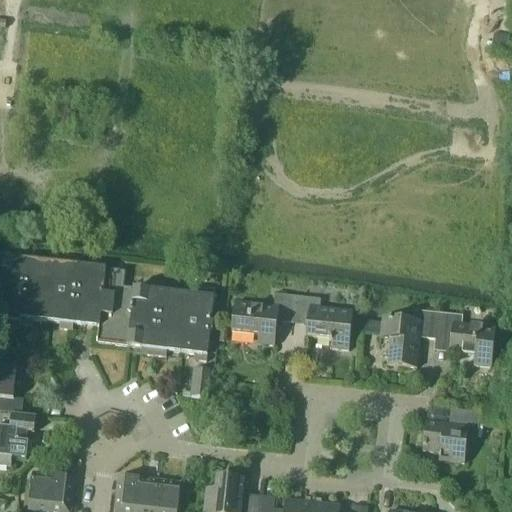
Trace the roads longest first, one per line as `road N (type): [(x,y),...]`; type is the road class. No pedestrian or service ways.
road 1 (residential): [(297,463),(305,396),(396,405),(389,482),(331,487),(295,478)]
road 2 (residential): [(103,454),(88,442),(80,413),(92,397),(118,397),(142,409),(154,445)]
road 3 (residential): [(297,463),(154,445)]
